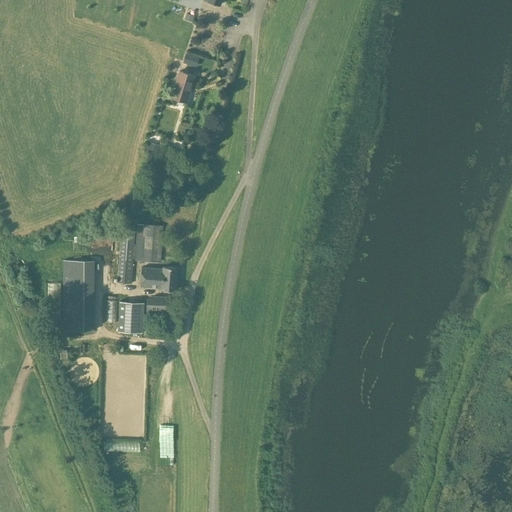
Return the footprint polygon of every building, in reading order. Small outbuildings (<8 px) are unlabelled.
[(183,63),(197,65),(199,55),(185,52),(183,63)] [(186,102),(195,76),(179,71),(171,97),(186,102)] [(146,153),(157,155),(160,144),(149,142),(146,153)] [(142,261),(161,262),(163,226),(138,224),(137,231),(137,234),(144,234),(142,261)] [(133,258),(134,243),(135,231),(122,230),(120,257),(119,276),(118,283),(131,284),(132,267),(133,258)] [(64,259),(64,328),(94,328),(94,259),(64,259)] [(161,289),(176,290),(177,267),(163,266),(163,268),(160,268),(160,267),(141,266),(141,267),(140,286),(161,287),(161,289)] [(164,310),(166,310),(167,297),(152,296),(152,299),(147,298),(146,311),(152,312),(152,309),(157,310),(157,311),(164,311),(164,310)] [(120,301),(118,331),(142,332),(144,302),(120,301)]
